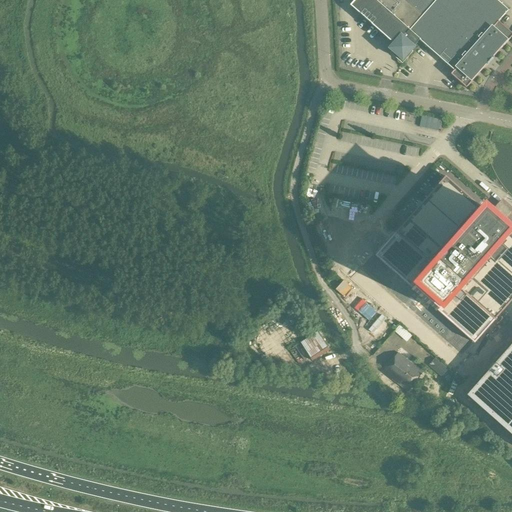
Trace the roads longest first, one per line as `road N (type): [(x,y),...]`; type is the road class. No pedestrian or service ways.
road 1 (unclassified): [(511,122),(328,83),(319,0)]
road 2 (secondary): [(203,511),(0,463)]
